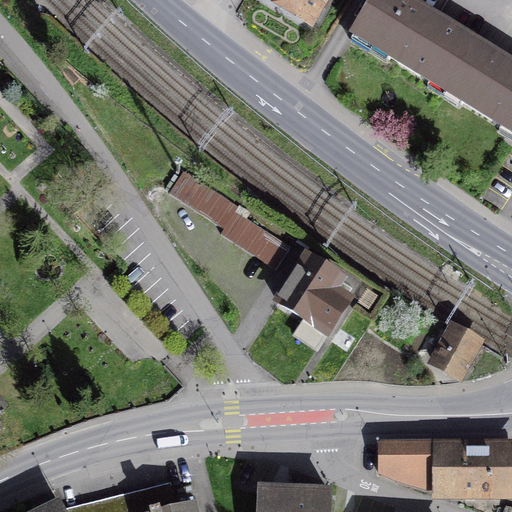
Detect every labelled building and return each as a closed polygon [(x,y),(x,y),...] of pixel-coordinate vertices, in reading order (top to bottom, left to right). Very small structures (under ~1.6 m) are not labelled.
[(321,0),(274,0),(311,20),(321,0)] [(376,0),(354,38),(447,94),(476,46),(399,0),(376,0)] [(511,67),(476,46),(447,94),(511,133),(511,67)] [(238,208),(183,173),(169,194),(224,230),(221,235),(276,270),(290,249),(235,213),(238,208)] [(341,281),(308,260),(279,303),(312,324),(309,327),(325,338),(349,302),(334,292),(341,281)] [(450,337),(434,365),(460,380),(476,352),(450,337)] [(423,451),(378,452),(378,473),(395,473),(395,481),(424,481),(423,451)] [(511,494),(511,454),(438,455),(439,495),(511,494)] [(170,484),(62,511),(170,511),(177,511),(170,484)] [(330,511),(331,495),(260,491),(258,511),(330,511)]
